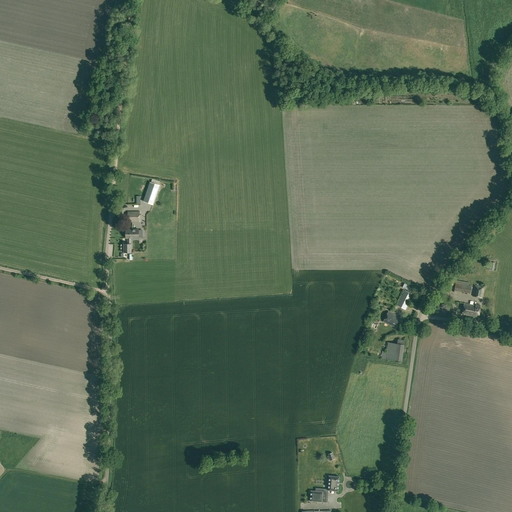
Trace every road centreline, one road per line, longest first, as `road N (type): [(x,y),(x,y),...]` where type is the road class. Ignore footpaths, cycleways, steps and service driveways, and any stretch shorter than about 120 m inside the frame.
road 1 (unclassified): [(101,511),(112,200)]
road 2 (track): [(112,200),(132,0)]
road 3 (unclassified): [(389,511),(419,315)]
road 4 (unclassified): [(419,315),(511,183)]
